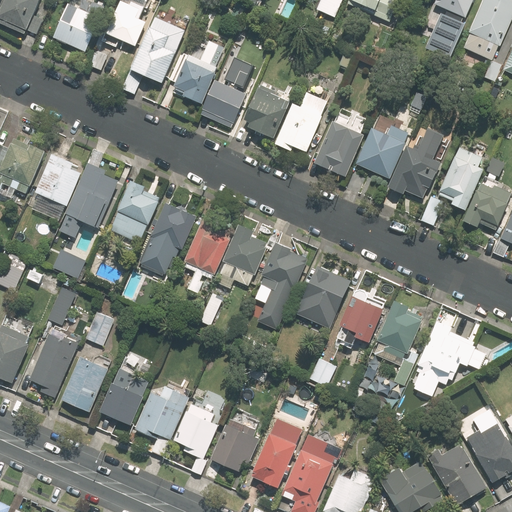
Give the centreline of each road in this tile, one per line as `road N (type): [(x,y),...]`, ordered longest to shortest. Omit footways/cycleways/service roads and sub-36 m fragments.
road 1 (residential): [(511,295),(0,68)]
road 2 (secondary): [(176,511),(0,434)]
